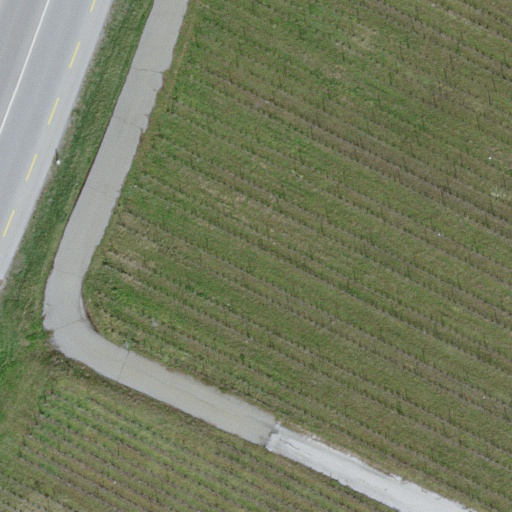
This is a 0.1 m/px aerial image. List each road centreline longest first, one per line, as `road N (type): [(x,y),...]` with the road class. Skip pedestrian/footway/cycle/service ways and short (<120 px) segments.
road 1 (track): [(163,0),(93,205),(65,329),(110,373),(417,511)]
road 2 (primary): [(48,0),(0,129)]
